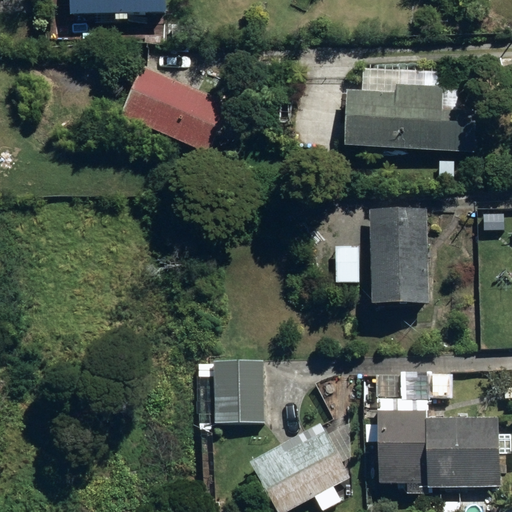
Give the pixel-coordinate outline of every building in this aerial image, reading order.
[(172,0),(81,0),(82,19),(173,18),(172,0)] [(239,106),(152,69),(131,119),(218,155),(239,106)] [(484,114),(450,112),(452,87),(402,85),(402,93),(356,91),(353,148),(482,154),(484,114)] [(435,209),(379,210),(380,307),(435,307),(435,209)] [(365,250),(342,250),(342,286),(366,286),(365,250)] [(271,362),(219,362),(219,426),(271,426),(271,362)] [(388,487),(427,486),(437,487),(438,490),(507,489),(505,420),(436,420),(436,414),(387,415),(388,487)] [(305,511),(360,481),(328,426),(259,465),(286,511),(305,511)]
